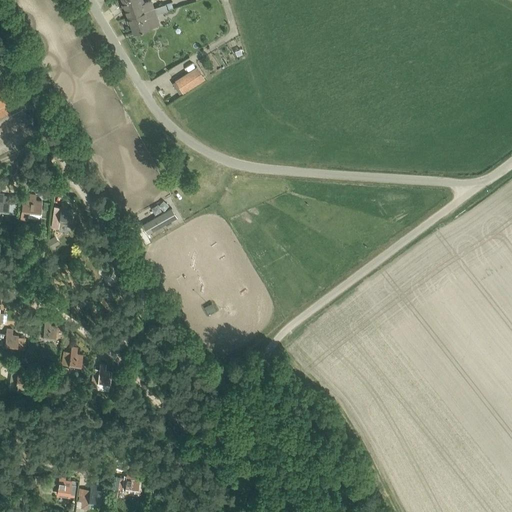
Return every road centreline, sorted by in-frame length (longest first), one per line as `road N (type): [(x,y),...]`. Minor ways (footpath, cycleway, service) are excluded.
road 1 (unclassified): [(89,0),(150,102),(210,152),(265,168),(482,184)]
road 2 (unclassified): [(248,442),(257,372),(291,324),(482,184)]
road 3 (track): [(390,511),(326,398),(269,349)]
